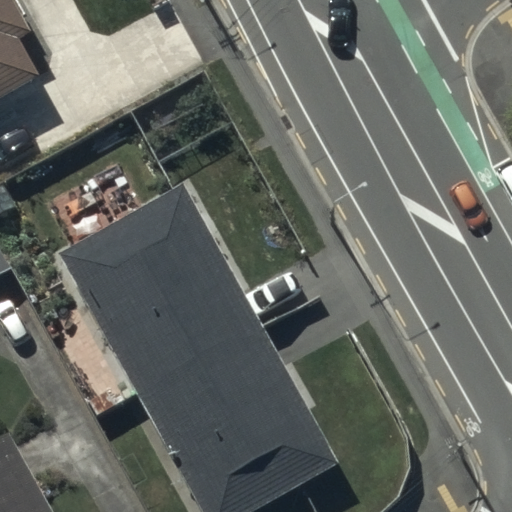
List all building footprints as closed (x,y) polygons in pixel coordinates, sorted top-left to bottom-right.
[(0,0),(0,99),(37,77),(17,44),(31,36),(9,0),(0,0)] [(134,392),(251,329),(176,189),(59,253),(134,392)] [(0,248),(0,270),(10,265),(0,248)] [(239,511),(326,466),(251,329),(134,392),(199,511),(239,511)] [(31,511),(0,452),(0,511),(31,511)]
